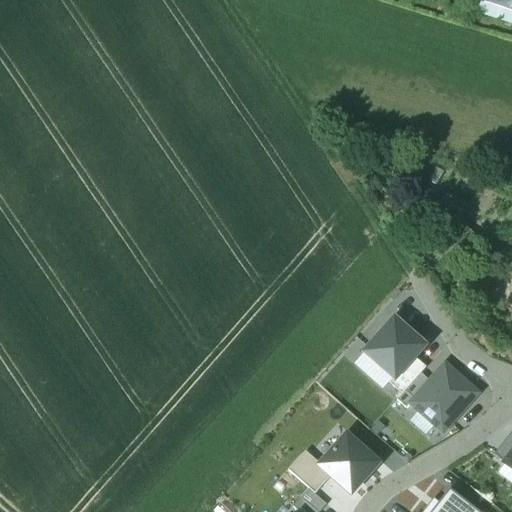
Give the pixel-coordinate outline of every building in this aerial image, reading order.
[(511,0),(472,0),(469,9),(511,25),(511,0)] [(444,249),(459,266),(481,246),(466,229),(444,249)] [(394,381),(414,359),(423,348),(393,321),(364,355),(393,380),(394,381)] [(402,397),(421,375),(426,370),(414,359),(394,381),(393,380),(389,385),(402,397)] [(442,435),(478,396),(445,367),(430,383),(409,406),(442,435)] [(409,406),(430,383),(421,375),(402,397),(397,402),(406,410),(409,406)] [(504,466),(511,455),(511,432),(493,457),(504,466)] [(351,494),(377,465),(345,437),(319,467),(331,477),(351,494)] [(315,496),(331,477),(319,467),(304,454),(288,472),(309,490),(315,496)] [(297,511),(322,511),(327,507),(315,496),(309,490),(293,508),(297,511)] [(470,511),(449,494),(434,511),(470,511)]
